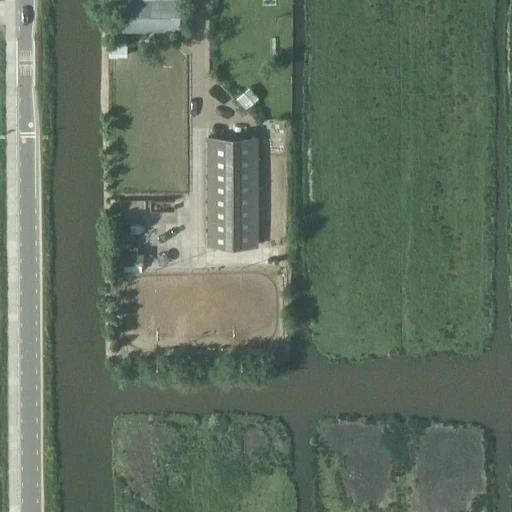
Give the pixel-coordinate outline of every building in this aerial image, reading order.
[(179,30),(179,7),(122,8),(123,30),(179,30)] [(127,57),(127,43),(109,43),(109,58),(118,58),(118,57),(127,57)] [(249,108),(259,98),(249,88),(239,97),(249,108)] [(208,249),(257,249),(257,138),(208,138),(208,249)] [(143,266),(143,253),(120,253),(120,266),(143,266)]
